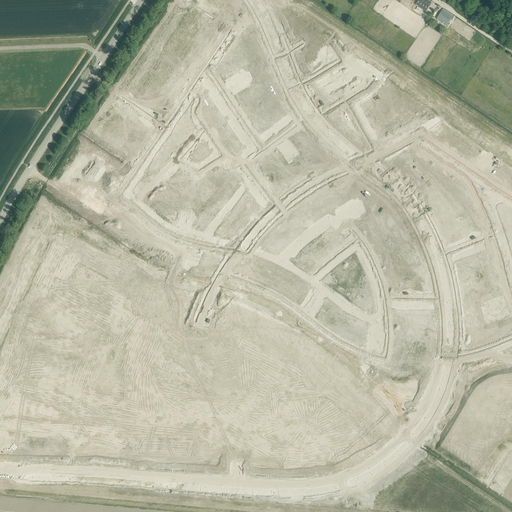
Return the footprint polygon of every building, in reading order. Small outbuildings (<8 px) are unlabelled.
[(431,4),(425,0),(418,0),(415,4),(426,11),(431,4)] [(240,1),(231,7),(234,12),(231,14),(233,17),(239,14),(237,11),(244,7),(240,1)] [(452,18),(442,11),(437,18),(447,25),(452,18)] [(241,17),(235,20),(237,23),(240,22),(243,27),(252,22),(249,16),(242,20),(241,17)] [(211,25),(209,28),(214,31),(216,29),(222,33),(226,27),(217,21),(214,27),(211,25)] [(207,30),(204,34),(208,37),(206,40),(216,46),(219,42),(213,38),(215,35),(207,30)] [(250,44),(248,46),(249,49),(255,46),(254,43),(261,40),(258,34),(255,35),(251,37),(248,39),(250,44)] [(200,40),(197,45),(204,50),(206,47),(212,51),(216,46),(206,40),(204,43),(200,40)] [(196,46),(193,51),(197,53),(195,56),(205,63),(208,58),(202,54),(204,51),(196,46)] [(257,51),(251,54),(253,57),(255,56),(257,61),(267,56),(265,51),(258,54),(257,51)] [(226,55),(223,60),(231,66),(235,61),(226,55)] [(189,56),(186,61),(193,66),(195,63),(201,67),(205,63),(195,56),(193,59),(189,56)] [(259,66),(257,67),(258,70),(264,67),(263,64),(269,62),(268,60),(269,60),(267,56),(257,61),(259,66)] [(223,60),(219,65),(228,71),(231,66),(223,60)] [(182,71),(180,74),(186,77),(187,75),(193,79),(197,73),(189,67),(185,72),(182,71)] [(268,69),(260,74),(262,79),(270,74),(268,69)] [(270,74),(262,79),(265,83),(273,79),(270,74)] [(177,75),(173,80),(177,83),(175,85),(185,92),(188,87),(182,83),(184,80),(177,75)] [(273,79),(265,83),(268,88),(275,84),(273,79)] [(275,84),(268,88),(270,93),(278,89),(275,84)] [(170,85),(166,90),(174,95),(176,92),(182,96),(185,92),(175,85),(174,88),(170,85)] [(278,89),(270,93),(273,98),(281,94),(278,89)] [(235,93),(228,97),(231,102),(239,97),(235,93)] [(167,99),(164,104),(173,109),(176,105),(170,100),(172,98),(167,94),(165,97),(167,99)] [(281,94),(273,98),(275,103),(283,99),(281,94)] [(239,97),(231,102),(234,107),(242,102),(239,97)] [(283,99),(275,103),(278,108),(286,104),(283,99)] [(242,102),(234,107),(237,111),(245,106),(242,102)] [(158,107),(156,109),(161,113),(163,110),(169,114),(173,109),(164,104),(161,108),(158,107)] [(286,104),(278,108),(281,113),(288,109),(286,104)] [(245,106),(237,111),(240,116),(248,111),(245,106)] [(208,109),(199,115),(202,119),(200,121),(202,123),(204,122),(203,121),(211,115),(208,109)] [(248,111),(240,116),(243,120),(251,116),(248,111)] [(211,115),(203,121),(204,122),(206,125),(204,127),(205,129),(207,127),(207,126),(215,121),(211,115)] [(251,116),(243,120),(246,125),(254,120),(251,116)] [(254,120),(246,125),(249,130),(257,125),(254,120)] [(215,121),(207,126),(207,127),(210,131),(208,132),(209,134),(211,133),(211,132),(219,126),(215,121)] [(257,125),(249,130),(253,134),(260,130),(257,125)] [(192,126),(188,130),(194,135),(193,136),(195,138),(197,136),(195,134),(198,131),(192,126)] [(219,126),(211,132),(211,133),(214,137),(214,138),(222,132),(222,133),(223,132),(219,126)] [(297,128),(292,132),(294,135),(296,133),(300,137),(308,130),(305,126),(299,131),(297,128)] [(145,128),(142,132),(149,137),(152,133),(145,128)] [(188,130),(184,134),(190,140),(189,140),(192,142),(193,141),(191,139),(193,136),(194,135),(188,130)] [(308,130),(300,137),(303,141),(301,143),(303,146),(308,142),(306,139),(311,135),(310,134),(311,134),(308,130)] [(142,132),(139,136),(147,141),(149,137),(142,132)] [(222,132),(214,138),(214,139),(217,142),(215,144),(216,146),(218,145),(218,144),(226,138),(222,133),(222,132)] [(184,134),(180,139),(186,144),(186,145),(188,147),(189,145),(187,143),(189,140),(190,140),(184,134)] [(139,136),(136,141),(144,146),(147,141),(139,136)] [(226,138),(218,144),(218,145),(221,148),(218,150),(220,152),(222,150),(221,149),(230,144),(226,138)] [(177,143),(183,148),(182,149),(184,151),(186,149),(183,147),(186,145),(186,144),(180,139),(177,143)] [(136,141),(134,145),(141,150),(144,146),(136,141)] [(311,145),(307,150),(309,152),(311,150),(316,155),(318,152),(321,149),(324,147),(319,142),(313,148),(311,145)] [(176,143),(173,147),(179,152),(178,153),(180,155),(182,153),(179,151),(182,148),(183,148),(177,143),(176,143)] [(230,144),(221,149),(222,150),(224,154),(222,155),(224,157),(226,156),(225,155),(233,149),(230,144)] [(269,144),(265,147),(270,154),(275,151),(269,144)] [(134,145),(131,149),(138,154),(141,150),(134,145)] [(173,147),(169,151),(175,157),(174,157),(177,159),(178,158),(176,156),(178,153),(179,152),(173,147)] [(265,147),(260,150),(266,157),(270,154),(265,147)] [(131,149),(128,153),(135,158),(138,154),(131,149)] [(233,149),(225,155),(226,156),(229,161),(237,155),(233,149)] [(260,150),(256,154),(261,161),(266,157),(260,150)] [(169,151),(165,156),(171,161),(171,162),(173,164),(174,162),(172,160),(174,157),(175,157),(169,151)] [(324,152),(320,156),(322,159),(324,157),(331,164),(336,159),(333,156),(331,153),(331,154),(329,152),(326,154),(324,152)] [(391,152),(383,160),(388,164),(396,156),(391,152)] [(128,153),(125,157),(132,162),(135,158),(128,153)] [(256,154),(252,157),(257,164),(261,161),(256,154)] [(165,156),(161,160),(167,165),(171,162),(171,161),(165,156)] [(396,156),(388,164),(392,168),(400,161),(396,156)] [(125,157),(122,162),(130,167),(132,162),(125,157)] [(252,157),(247,160),(252,167),(257,164),(252,157)] [(433,157),(427,166),(432,169),(439,160),(433,157)] [(439,160),(432,169),(438,173),(444,164),(439,160)] [(216,161),(210,165),(216,173),(221,169),(220,167),(218,164),(216,161)] [(400,161),(392,168),(396,173),(404,165),(400,161)] [(122,162),(119,166),(127,171),(130,167),(122,162)] [(180,171),(179,173),(185,177),(190,168),(184,164),(182,168),(180,171)] [(444,164),(438,173),(443,176),(449,167),(444,164)] [(210,165),(204,168),(210,177),(216,173),(210,165)] [(302,165),(298,168),(303,175),(307,172),(302,165)] [(404,165),(396,173),(401,177),(409,170),(404,165)] [(492,179),(497,183),(502,175),(498,172),(500,168),(496,166),(491,174),(494,176),(492,179)] [(449,167),(443,176),(448,180),(454,171),(449,167)] [(190,168),(185,177),(190,180),(191,179),(197,183),(197,175),(195,174),(196,172),(190,168)] [(197,175),(197,183),(203,179),(204,181),(210,177),(204,168),(199,172),(200,174),(197,175)] [(298,168),(294,171),(299,178),(303,175),(298,168)] [(75,185),(80,178),(68,169),(63,177),(75,185)] [(409,170),(401,177),(405,182),(413,174),(409,170)] [(109,206),(123,184),(103,171),(89,193),(109,206)] [(294,171),(290,174),(295,181),(299,178),(294,171)] [(454,171),(448,180),(453,183),(459,174),(454,171)] [(96,182),(99,177),(94,173),(90,177),(96,182)] [(290,174),(286,177),(291,184),(295,181),(290,174)] [(459,174),(453,183),(458,187),(464,178),(462,176),(459,174)] [(507,178),(502,175),(497,183),(502,186),(504,183),(508,185),(511,178),(511,176),(510,174),(507,178)] [(354,181),(352,179),(348,184),(351,186),(352,184),(357,188),(364,180),(362,178),(362,179),(359,176),(354,181)] [(415,176),(406,183),(411,188),(419,181),(415,176)] [(286,177),(282,180),(287,187),(291,184),(286,177)] [(282,180),(278,183),(283,190),(287,187),(282,180)] [(364,180),(357,188),(361,192),(359,194),(362,196),(366,191),(363,189),(368,184),(365,182),(366,181),(364,180)] [(339,181),(334,183),(339,191),(343,188),(339,181)] [(419,181),(411,188),(414,193),(423,186),(419,181)] [(278,183),(274,186),(279,193),(283,190),(278,183)] [(334,183),(330,186),(335,193),(339,191),(334,183)] [(274,186),(269,190),(275,197),(279,193),(274,186)] [(330,186),(326,189),(330,196),(335,193),(330,186)] [(423,186),(414,193),(418,198),(427,191),(423,186)] [(469,188),(461,192),(464,197),(472,193),(469,188)] [(326,189),(321,191),(326,199),(330,196),(326,189)] [(321,191),(317,194),(322,202),(326,199),(321,191)] [(375,200),(379,203),(386,195),(382,191),(377,197),(375,195),(371,199),(373,202),(375,200)] [(427,191),(418,198),(422,202),(431,196),(427,191)] [(472,193),(464,197),(466,202),(474,198),(472,193)] [(317,194),(313,197),(317,204),(322,202),(317,194)] [(386,204),(390,199),(387,196),(387,195),(386,195),(379,203),(383,207),(381,209),(384,211),(388,206),(386,204)] [(313,197),(309,200),(313,207),(317,204),(313,197)] [(115,198),(108,206),(113,210),(118,204),(115,201),(116,199),(115,198)] [(474,198),(466,202),(468,207),(476,203),(474,198)] [(246,199),(242,203),(251,210),(254,205),(246,199)] [(309,200),(304,202),(309,210),(313,207),(309,200)] [(242,203),(239,208),(247,214),(251,210),(242,203)] [(476,203),(468,207),(470,212),(478,208),(476,203)] [(437,210),(430,213),(431,214),(432,218),(443,213),(440,208),(443,207),(441,204),(435,207),(437,210)] [(299,206),(294,210),(301,218),(305,215),(307,217),(310,215),(306,210),(303,212),(299,206)] [(478,208),(470,212),(473,217),(481,213),(478,208)] [(294,210),(289,214),(294,219),(291,221),(295,226),(298,224),(296,222),(301,218),(294,210)] [(396,223),(405,217),(402,212),(395,215),(393,213),(388,216),(390,219),(392,218),(396,223)] [(443,213),(432,218),(433,218),(435,223),(442,220),(443,223),(449,220),(447,217),(445,218),(443,213)] [(481,213),(473,217),(475,222),(483,218),(481,213)] [(364,224),(358,228),(361,233),(370,228),(367,223),(370,221),(368,218),(363,221),(364,224)] [(483,218),(475,222),(477,227),(485,223),(483,218)] [(281,221),(276,225),(283,232),(287,229),(290,231),(292,228),(288,224),(286,226),(281,221)] [(485,223),(477,227),(480,232),(488,228),(485,223)] [(446,229),(440,232),(441,233),(440,233),(442,237),(452,233),(450,228),(452,227),(451,224),(445,226),(446,229)] [(229,225),(223,233),(227,236),(234,228),(229,225)] [(276,225),(272,229),(277,234),(275,236),(279,241),(281,238),(279,236),(283,232),(276,225)] [(403,236),(413,231),(412,229),(410,226),(404,229),(402,226),(397,229),(398,232),(401,231),(403,236)] [(234,228),(227,236),(232,240),(238,232),(234,228)] [(370,228),(361,233),(364,238),(370,234),(372,237),(377,234),(375,231),(373,232),(370,228)] [(414,233),(413,231),(403,236),(405,240),(403,241),(405,245),(410,242),(409,239),(415,236),(414,233)] [(452,233),(442,237),(444,242),(451,239),(452,242),(458,240),(456,236),(454,238),(452,233)] [(342,235),(338,239),(344,245),(348,242),(342,235)] [(266,237),(260,245),(265,249),(271,241),(274,243),(276,240),(271,237),(269,239),(266,237)] [(338,239),(334,242),(339,249),(344,245),(338,239)] [(334,242),(329,246),(335,252),(339,249),(334,242)] [(379,244),(370,247),(372,253),(381,250),(379,244)] [(421,245),(412,247),(414,253),(422,250),(421,245)] [(329,246),(325,249),(331,256),(335,252),(329,246)] [(325,249),(321,253),(327,259),(331,256),(325,249)] [(381,250),(372,253),(374,258),(383,255),(381,250)] [(321,253),(317,256),(322,263),(327,259),(321,253)] [(383,255),(374,258),(377,263),(385,260),(383,255)] [(317,256),(313,260),(318,267),(322,263),(317,256)] [(313,260),(308,263),(314,270),(318,267),(313,260)] [(385,260),(377,263),(379,268),(387,265),(385,260)] [(454,270),(453,270),(454,274),(465,272),(464,267),(466,266),(465,262),(459,264),(460,267),(453,269),(454,270)] [(308,263),(304,267),(310,274),(314,270),(308,263)] [(387,265),(379,268),(381,273),(389,270),(387,265)] [(389,270),(381,273),(383,278),(391,275),(389,270)] [(465,272),(454,274),(454,275),(455,275),(456,280),(463,278),(463,281),(470,280),(469,276),(466,277),(465,272)] [(391,275),(383,278),(385,283),(393,280),(391,275)] [(393,280),(385,283),(387,289),(395,285),(393,280)] [(460,287),(457,288),(458,294),(466,293),(466,296),(472,295),(472,292),(469,292),(468,286),(464,286),(460,287)] [(467,304),(459,306),(461,312),(464,312),(468,311),(472,311),(471,304),(474,304),(473,300),(467,301),(467,304)] [(430,320),(438,320),(438,313),(427,313),(427,320),(424,320),(424,323),(430,323),(430,320)] [(464,320),(461,320),(461,327),(469,326),(469,330),(476,329),(475,326),(472,326),(472,319),(468,320),(464,320)] [(507,324),(502,326),(505,334),(510,332),(507,324)] [(502,326),(497,328),(500,336),(505,334),(502,326)] [(428,338),(439,338),(439,331),(431,331),(431,328),(425,328),(425,332),(428,332),(428,338)] [(497,328),(492,330),(495,339),(500,336),(497,328)] [(492,330),(486,333),(490,341),(495,339),(492,330)] [(461,340),(461,344),(462,344),(462,348),(469,347),(468,338),(471,337),(471,334),(465,334),(465,337),(461,338),(461,340)] [(432,354),(437,354),(437,347),(430,347),(430,344),(423,344),(423,348),(426,348),(426,354),(427,354),(432,354)]
